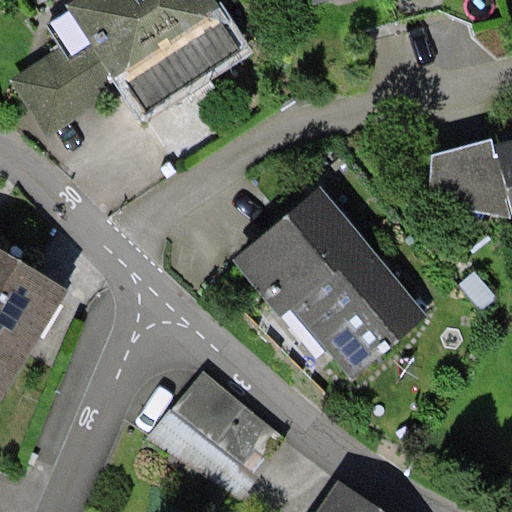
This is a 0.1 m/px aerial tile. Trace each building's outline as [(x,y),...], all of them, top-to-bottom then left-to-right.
[(201,0),(87,0),(47,26),(63,51),(15,82),(48,132),(155,60),(214,22),(215,20),(201,0)] [(234,53),(214,22),(155,60),(176,91),(234,53)] [(511,226),(511,223),(494,152),(491,140),(428,157),(426,210),(511,226)] [(511,147),(494,152),(511,223),(511,147)] [(318,198),(239,264),(271,302),(283,291),(351,372),(418,317),(318,198)] [(0,377),(48,295),(0,267),(0,377)] [(201,374),(151,436),(237,497),(283,441),(201,374)] [(370,511),(342,493),(328,511),(370,511)]
